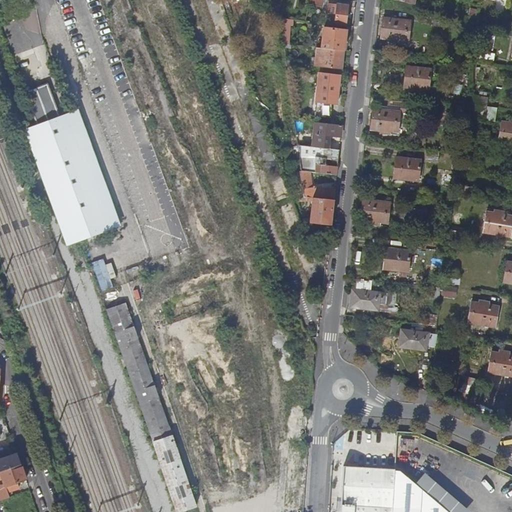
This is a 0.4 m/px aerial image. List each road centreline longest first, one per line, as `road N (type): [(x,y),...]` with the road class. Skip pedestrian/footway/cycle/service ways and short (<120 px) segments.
road 1 (residential): [(334,371),(331,319),(368,0)]
road 2 (unknown): [(331,319),(313,311),(300,288),(195,0)]
road 3 (residential): [(0,354),(50,511)]
road 4 (unclassified): [(511,449),(358,398)]
